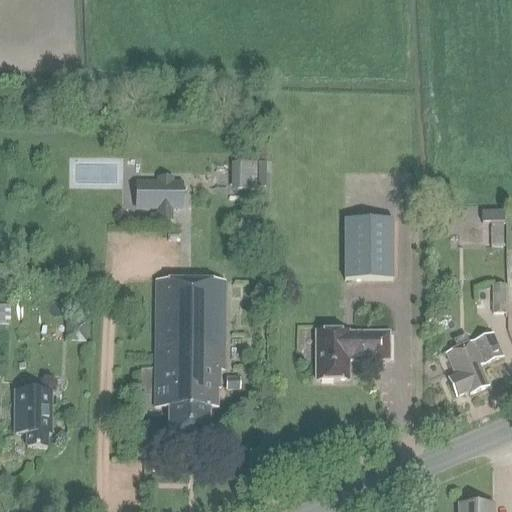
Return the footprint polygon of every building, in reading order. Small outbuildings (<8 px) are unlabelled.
[(253,194),(254,168),(235,168),(235,194),(253,194)] [(134,184),(134,212),(156,212),(156,223),(170,223),(170,212),(181,213),(182,184),(134,184)] [(482,225),(492,225),(503,225),(503,215),(481,216),(482,225)] [(390,285),(391,224),(342,224),(342,285),(390,285)] [(503,225),(492,225),(493,245),(504,244),(503,225)] [(219,374),(223,374),(224,284),(155,283),(154,411),(168,412),(168,437),(208,437),(208,412),(217,412),(217,393),(219,393),(219,374)] [(492,288),(493,316),(506,316),(506,288),(492,288)] [(93,341),(92,320),(72,321),(73,342),(93,341)] [(316,383),(348,383),(348,363),(388,363),(388,336),(348,336),(348,335),(315,335),(316,383)] [(492,337),(468,347),(464,338),(451,343),(454,352),(445,356),(455,379),(448,382),(456,400),(468,395),(469,398),(487,390),(478,370),(502,360),(492,337)] [(225,384),(225,395),(238,395),(239,384),(225,384)] [(26,452),(46,452),(46,438),(50,438),(50,394),(14,394),(14,438),(26,438),(26,452)]
